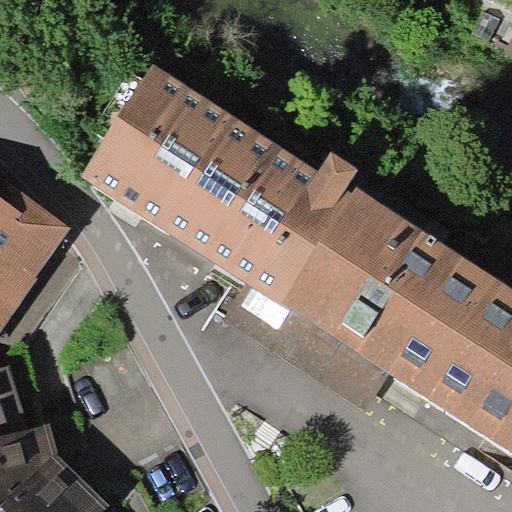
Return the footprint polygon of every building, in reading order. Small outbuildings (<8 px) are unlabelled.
[(511,37),(503,54),(511,59),(511,37)] [(318,169),(155,63),(81,175),(249,284),(280,305),(282,302),(389,372),(511,452),(511,287),(351,182),(359,169),(331,151),(318,169)] [(0,330),(74,227),(6,179),(0,186),(0,330)] [(369,408),(389,372),(282,302),(280,305),(249,284),(224,319),(369,408)] [(0,435),(29,428),(10,363),(0,365),(0,435)] [(50,423),(29,428),(0,435),(0,503),(1,503),(57,453),(50,423)] [(0,511),(96,511),(97,511),(103,511),(110,505),(57,453),(1,503),(0,503),(0,511)]
